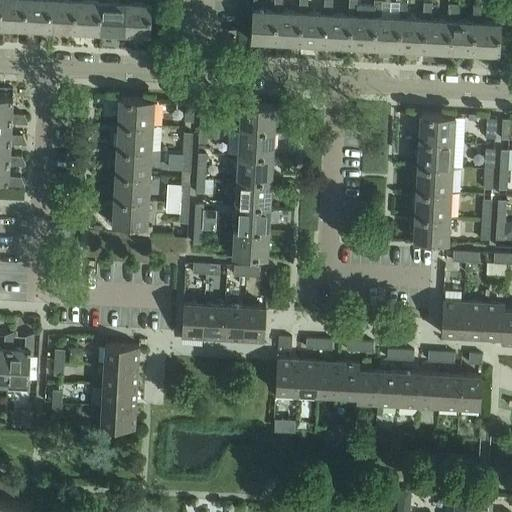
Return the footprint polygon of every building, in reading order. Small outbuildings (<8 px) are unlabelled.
[(27,0),(2,0),(1,26),(26,28),(27,0)] [(27,0),(26,28),(52,29),(53,0),(27,0)] [(78,0),(53,0),(52,29),(77,30),(78,0)] [(102,1),(107,1),(106,0),(98,0),(93,0),(78,0),(77,30),(100,32),(102,1)] [(131,2),(131,0),(123,0),(123,2),(107,1),(102,1),(100,32),(125,33),(127,2),(131,2)] [(127,2),(125,33),(150,34),(152,4),(156,4),(156,0),(148,0),(148,3),(131,2),(127,2)] [(279,9),(283,9),(283,0),(275,0),(275,9),(253,8),(251,40),(278,41),(279,9)] [(304,10),(308,10),(308,0),(299,0),(299,10),(283,9),(279,9),(278,41),(303,42),(304,10)] [(328,11),(332,12),(333,0),(324,0),(324,11),(308,10),(304,10),(303,42),(326,44),(328,11)] [(352,13),(358,13),(358,0),(349,0),(349,13),(332,12),(328,11),(326,44),(350,45),(352,13)] [(377,14),(382,14),(382,0),(374,0),(374,14),(358,13),(352,13),(350,45),(374,46),(377,14)] [(401,17),(407,17),(407,0),(399,0),(398,15),(382,14),(377,14),(374,46),(399,48),(401,17)] [(476,21),(474,52),(500,53),(501,23),(506,23),(507,6),(511,6),(511,1),(501,0),(500,6),(498,5),(497,22),(481,21),(476,21)] [(489,0),(483,0),(482,16),(494,16),(495,0),(489,0)] [(426,18),(431,18),(432,2),(424,2),(423,18),(407,17),(401,17),(399,48),(424,49),(426,18)] [(451,19),(456,19),(457,3),(449,3),(448,19),(431,18),(426,18),(424,49),(450,50),(451,19)] [(476,21),(481,21),(482,5),(474,4),(473,20),(456,20),(456,19),(451,19),(450,50),(474,52),(476,21)] [(0,121),(12,122),(28,123),(25,114),(12,113),(13,97),(0,96),(0,121)] [(118,124),(153,127),(155,99),(120,96),(118,124)] [(193,121),(194,101),(186,101),(185,121),(193,121)] [(207,122),(208,122),(209,102),(201,102),(200,122),(207,122)] [(240,129),(275,131),(276,105),(241,103),(240,129)] [(419,139),(454,141),(456,115),(421,113),(419,139)] [(495,138),(496,118),(488,117),(487,138),(495,138)] [(510,139),(511,119),(503,118),(502,138),(510,139)] [(11,134),(12,122),(0,121),(0,142),(11,143),(27,144),(23,134),(11,134)] [(152,153),(153,127),(118,124),(117,151),(152,153)] [(200,126),(199,142),(207,142),(208,137),(208,127),(200,126)] [(221,127),(208,127),(208,137),(220,137),(221,127)] [(273,156),(275,131),(240,129),(238,155),(273,156)] [(183,154),(192,155),(193,132),(184,131),(183,154)] [(453,166),(454,141),(419,139),(418,164),(453,166)] [(10,154),(11,143),(0,142),(0,163),(10,164),(26,165),(26,164),(22,155),(10,154)] [(485,167),(494,168),(495,148),(486,148),(485,167)] [(500,169),(509,169),(510,149),(501,148),(500,169)] [(150,178),(152,153),(117,151),(115,177),(150,178)] [(197,177),(206,177),(207,153),(198,152),(197,177)] [(191,180),(192,155),(183,154),(181,179),(191,180)] [(272,181),(273,156),(238,155),(237,180),(272,181)] [(9,175),(10,164),(0,163),(0,181),(2,181),(1,184),(25,185),(21,176),(9,175)] [(452,191),(453,166),(418,164),(417,190),(452,191)] [(493,189),(494,168),(485,167),(483,188),(493,189)] [(508,190),(509,169),(500,169),(498,189),(508,190)] [(149,203),(150,178),(115,177),(114,201),(149,203)] [(213,178),(206,177),(197,177),(196,193),(212,194),(213,178)] [(190,205),(191,180),(181,179),(180,205),(190,205)] [(271,206),(272,181),(237,180),(236,205),(271,206)] [(450,218),(452,191),(417,190),(415,217),(450,218)] [(490,239),(492,198),(483,198),(481,238),(490,239)] [(497,219),(506,220),(507,199),(498,199),(497,219)] [(148,226),(149,203),(114,201),(113,224),(148,226)] [(194,223),(205,223),(206,209),(206,203),(196,202),(194,223)] [(189,222),(190,205),(180,205),(179,222),(189,222)] [(269,232),(271,206),(236,205),(234,230),(235,230),(269,232)] [(206,209),(205,223),(217,223),(217,209),(206,209)] [(449,243),(450,218),(415,217),(414,241),(449,243)] [(506,221),(506,220),(497,219),(496,239),(505,240),(505,235),(506,221)] [(205,225),(205,223),(194,223),(193,243),(202,244),(203,225),(205,225)] [(268,258),(269,232),(235,230),(234,230),(233,256),(268,258)] [(466,260),(467,251),(453,250),(453,260),(466,260)] [(467,251),(466,260),(480,261),(481,252),(467,251)] [(507,263),(508,252),(494,252),(494,262),(507,263)] [(206,273),(207,263),(194,262),(193,272),(206,273)] [(207,263),(206,273),(220,274),(220,263),(207,263)] [(247,275),(247,265),(234,264),(234,275),(241,275),(240,282),(247,283),(247,275)] [(247,265),(247,275),(261,276),(261,265),(247,265)] [(464,301),(464,300),(443,299),(441,335),(462,336),(464,301)] [(483,337),(484,301),(464,300),(464,301),(462,336),(483,337)] [(184,301),(182,335),(203,336),(204,303),(205,302),(184,301)] [(502,338),(506,308),(506,302),(484,301),(483,337),(502,338)] [(204,303),(203,336),(223,338),(225,303),(205,302),(204,303)] [(225,303),(223,338),(245,339),(247,304),(225,303)] [(247,304),(245,339),(265,340),(266,310),(267,305),(247,304)] [(511,342),(511,308),(506,308),(502,338),(502,342),(511,342)] [(10,347),(13,347),(14,331),(5,334),(4,347),(0,346),(0,383),(8,384),(10,347)] [(10,347),(8,384),(29,385),(31,355),(34,355),(35,332),(26,335),(25,348),(13,347),(10,347)] [(292,346),(293,336),(279,336),(278,345),(292,346)] [(319,348),(320,338),(307,337),(306,347),(319,348)] [(320,338),(319,348),(333,349),(334,339),(320,338)] [(360,350),(361,340),(347,340),(347,349),(360,350)] [(361,340),(360,350),(374,351),(374,341),(361,340)] [(104,363),(138,364),(139,344),(105,343),(104,363)] [(55,361),(65,362),(65,348),(56,348),(55,361)] [(71,348),(71,360),(83,361),(84,349),(71,348)] [(402,358),(402,349),(388,348),(387,358),(402,358)] [(402,349),(402,358),(414,359),(415,349),(402,349)] [(442,361),(443,351),(429,350),(428,360),(442,361)] [(443,351),(442,361),(455,361),(456,352),(443,351)] [(483,363),(483,353),(470,353),(469,362),(483,363)] [(296,392),(298,358),(277,357),(276,391),(296,392)] [(317,393),(319,359),(298,358),(296,392),(317,393)] [(339,362),(339,360),(319,359),(317,393),(337,395),(339,362)] [(357,396),(360,367),(360,361),(339,360),(339,362),(337,395),(357,396)] [(64,375),(65,362),(55,361),(54,374),(64,375)] [(137,386),(138,364),(104,363),(103,384),(137,386)] [(379,403),(380,368),(360,367),(357,396),(357,402),(379,403)] [(400,404),(403,370),(380,368),(379,403),(400,404)] [(422,405),(424,371),(403,370),(400,404),(422,405)] [(443,407),(444,372),(424,371),(422,405),(443,407)] [(461,408),(464,373),(444,372),(443,407),(461,408)] [(464,373),(461,408),(480,409),(482,374),(464,373)] [(136,407),(137,386),(103,384),(102,405),(136,407)] [(53,402),(63,402),(64,389),(54,388),(53,402)] [(62,416),(63,402),(53,402),(52,415),(62,416)] [(135,427),(136,407),(102,405),(101,426),(135,427)] [(13,407),(12,426),(35,427),(35,425),(36,408),(19,407),(13,407)] [(0,476),(0,492),(14,496),(18,483),(0,476)] [(27,511),(29,505),(0,497),(0,511),(27,511)] [(454,511),(510,511),(511,511),(491,510),(492,499),(456,497),(454,511)] [(398,499),(397,511),(401,511),(410,511),(411,499),(398,499)]
